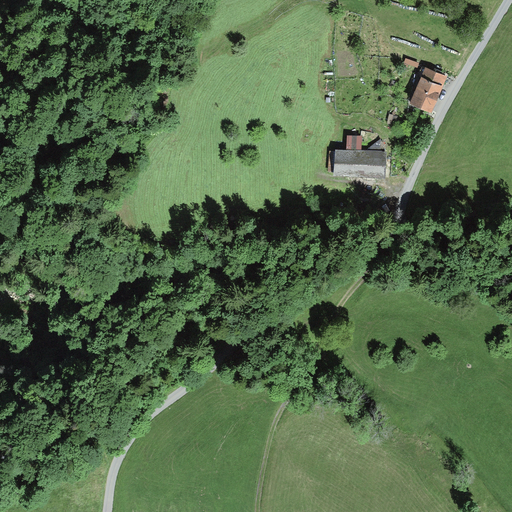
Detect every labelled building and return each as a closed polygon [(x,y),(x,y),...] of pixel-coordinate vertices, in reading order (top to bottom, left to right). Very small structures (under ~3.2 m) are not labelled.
[(419,65),(404,59),(401,69),(416,75),(419,65)] [(434,112),(449,77),(428,68),(413,103),(434,112)] [(335,175),(385,177),(386,151),(363,150),(364,136),(350,135),(349,148),(337,148),(335,175)] [(404,154),(394,153),(393,178),(402,178),(404,154)] [(332,184),(321,184),(321,192),(332,193),(332,184)]
